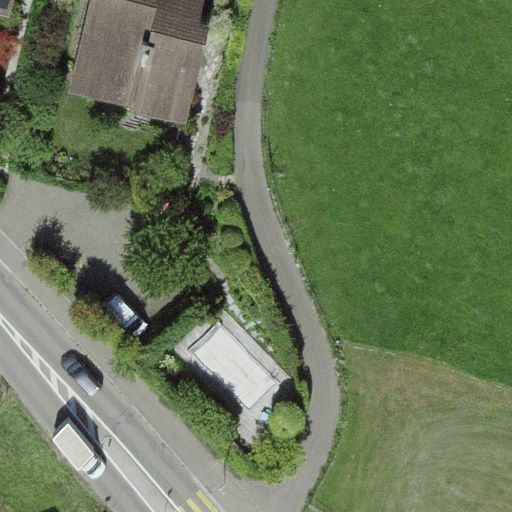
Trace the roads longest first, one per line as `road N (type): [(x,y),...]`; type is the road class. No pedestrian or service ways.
road 1 (residential): [(274,511),(307,480),(328,398),(312,330),(265,218),(248,124),(265,0)]
road 2 (tertiary): [(169,511),(0,316)]
